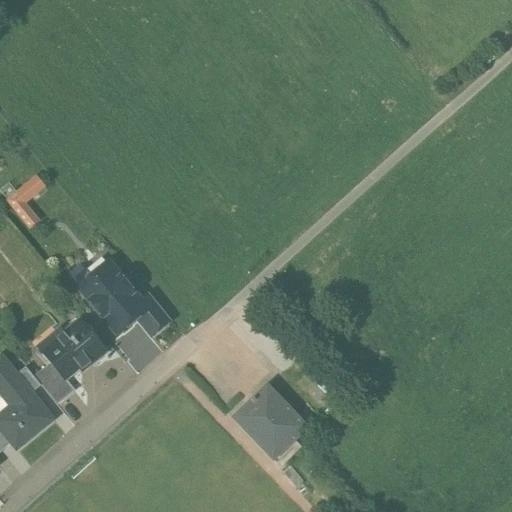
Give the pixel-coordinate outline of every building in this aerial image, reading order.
[(7,202),(30,229),(38,223),(23,204),(44,187),(36,178),(7,202)] [(137,319),(147,311),(140,303),(109,266),(108,267),(102,259),(88,271),(94,279),(81,290),(118,335),(137,319)] [(149,296),(140,303),(147,311),(137,319),(153,339),(172,323),(149,296)] [(81,322),(42,354),(51,364),(65,381),(80,369),(82,372),(106,353),(81,322)] [(0,430),(11,444),(16,450),(53,420),(31,394),(17,376),(0,355),(0,398),(7,407),(0,413),(0,430)] [(65,381),(51,364),(33,378),(41,387),(56,406),(74,391),(65,381)] [(26,370),(17,376),(31,394),(41,387),(33,378),(26,370)] [(306,428),(265,386),(238,412),(279,454),(286,447),(293,453),(300,446),(294,439),(306,428)] [(0,430),(0,449),(2,451),(11,444),(0,430)] [(305,481),(291,467),(283,474),(297,489),(305,481)]
